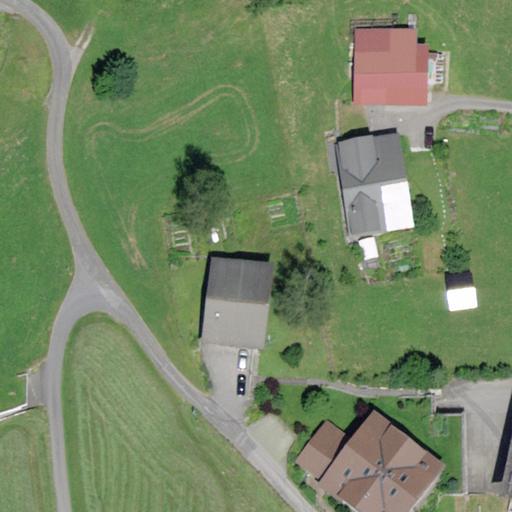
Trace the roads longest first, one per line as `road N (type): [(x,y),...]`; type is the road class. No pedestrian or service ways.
road 1 (residential): [(95,276),(309,511)]
road 2 (residential): [(12,0),(39,18),(60,53),(58,186),(95,276)]
road 3 (residential): [(64,511),(57,335),(95,276)]
